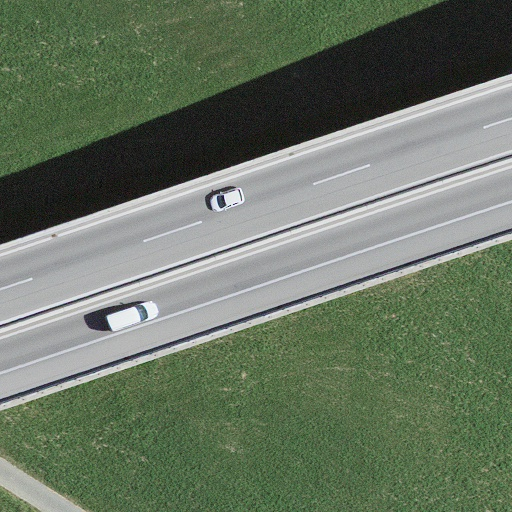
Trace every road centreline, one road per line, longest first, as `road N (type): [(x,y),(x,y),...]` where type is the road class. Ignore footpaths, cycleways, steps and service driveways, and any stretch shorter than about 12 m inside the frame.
road 1 (trunk): [(0,356),(511,185)]
road 2 (trunk): [(511,119),(0,289)]
